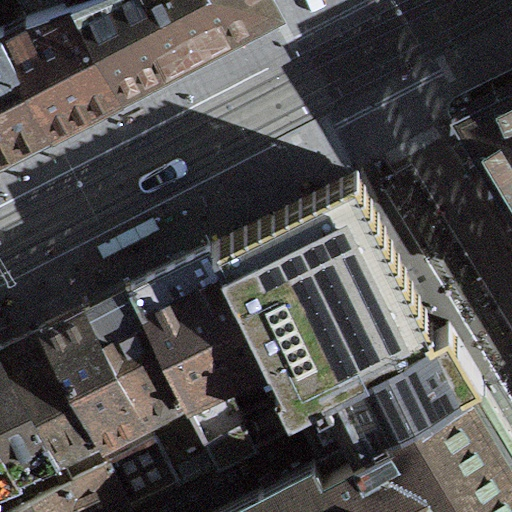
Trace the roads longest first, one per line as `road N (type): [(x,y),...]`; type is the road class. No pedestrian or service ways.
road 1 (residential): [(0,247),(368,57)]
road 2 (residential): [(511,288),(368,57)]
road 3 (residential): [(368,57),(478,0)]
